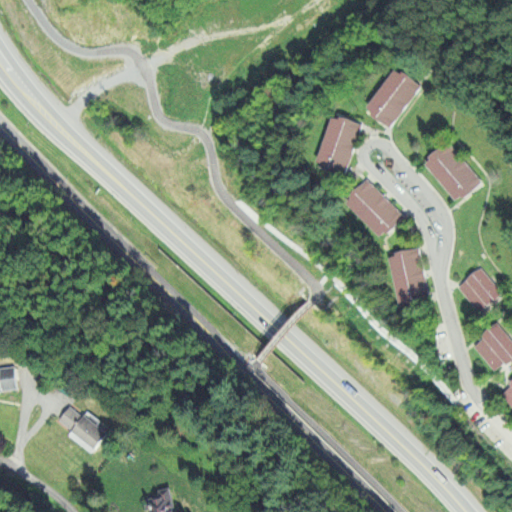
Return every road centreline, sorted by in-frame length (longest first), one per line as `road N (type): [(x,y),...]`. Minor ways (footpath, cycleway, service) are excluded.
road 1 (trunk): [(463,511),(54,126),(0,62)]
road 2 (residential): [(0,125),(388,511)]
road 3 (residential): [(511,442),(475,405),(463,380),(422,228),(366,164),(363,154),(381,144),(441,213),(439,281)]
